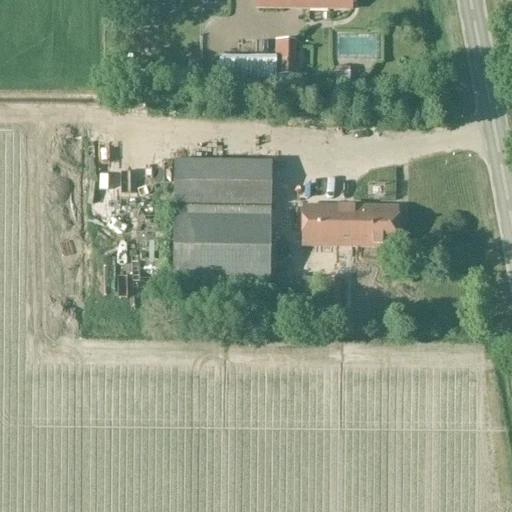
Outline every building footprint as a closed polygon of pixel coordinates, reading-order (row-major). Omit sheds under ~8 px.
[(351,0),(256,0),(256,10),(351,11),(351,0)] [(275,81),(296,81),(296,42),(275,42),(275,81)] [(174,163),(173,206),(270,208),(271,165),(174,163)] [(396,249),(397,209),(302,208),(302,248),(396,249)] [(173,209),(171,291),(269,293),(270,211),(173,209)] [(144,291),(149,258),(141,257),(136,289),(144,291)] [(151,282),(164,283),(166,258),(153,257),(151,282)] [(341,302),(341,280),(321,280),(320,315),(341,316),(341,302)] [(100,326),(129,322),(128,311),(119,312),(118,302),(97,304),(100,326)]
